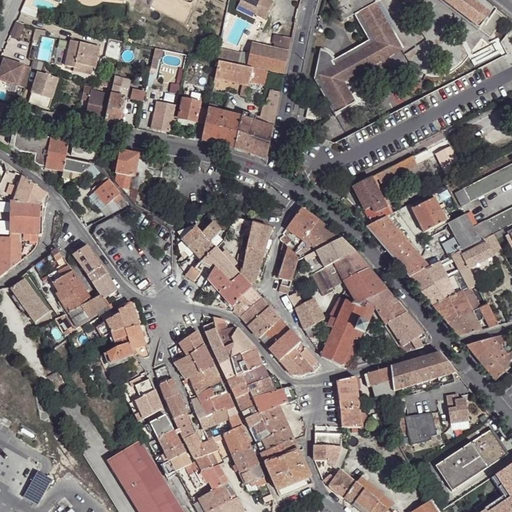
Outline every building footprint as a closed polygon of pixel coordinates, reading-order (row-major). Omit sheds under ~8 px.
[(240,0),(240,1),(257,10),(255,14),(265,19),(274,1),(272,0),(240,0)] [(349,0),(348,0),(332,0),(330,1),(341,21),(353,15),(368,41),(333,61),(329,56),(325,54),(319,52),(314,79),(334,114),(335,114),(355,102),(344,82),(402,50),(393,34),(375,2),(378,0),(349,0)] [(399,31),(381,0),(378,0),(375,2),(393,34),(399,31)] [(480,0),(441,0),(479,28),(483,23),(485,24),(495,11),(480,0)] [(238,6),(255,14),(257,10),(240,1),(238,6)] [(504,18),(495,11),(485,24),(483,23),(479,28),(490,37),(504,18)] [(46,35),(46,31),(36,29),(33,41),(37,42),(39,34),(46,35)] [(275,49),(281,50),(284,36),(276,35),(274,42),(276,43),(275,49)] [(281,50),(288,52),(291,38),(284,36),(281,50)] [(100,48),(71,41),(66,66),(75,68),(80,69),(81,65),(95,69),(100,48)] [(252,44),(247,65),(284,73),(288,52),(281,50),(275,49),(252,44)] [(160,50),(155,49),(151,67),(156,68),(160,50)] [(217,61),(239,65),(241,53),(219,49),(217,61)] [(31,68),(3,59),(0,70),(0,80),(25,88),(31,68)] [(246,67),(219,61),(213,91),(217,92),(219,80),(243,86),(241,95),(246,96),(249,83),(252,68),(246,67)] [(80,69),(75,68),(74,71),(94,76),(95,69),(81,65),(80,69)] [(249,83),(263,86),(267,72),(252,68),(249,83)] [(38,73),(29,103),(49,110),(58,79),(38,73)] [(113,84),(119,85),(121,86),(123,77),(115,75),(113,84)] [(85,119),(105,123),(111,95),(91,91),(92,88),(85,86),(82,100),(89,101),(85,119)] [(131,99),(144,101),(146,91),(133,88),(131,99)] [(279,102),(281,93),(272,91),(270,100),(279,102)] [(105,123),(119,126),(125,97),(111,94),(111,95),(105,123)] [(196,122),(199,108),(201,103),(183,99),(179,118),(196,122)] [(276,115),(279,102),(270,100),(268,100),(267,105),(265,111),(265,112),(276,115)] [(171,133),(175,107),(158,104),(153,130),(171,133)] [(205,124),(202,142),(217,145),(224,114),(217,112),(219,107),(210,105),(208,110),(205,124)] [(205,124),(208,110),(199,108),(196,122),(205,124)] [(316,111),(308,109),(306,117),(314,120),(315,118),(318,118),(319,114),(316,113),(316,111)] [(273,128),(276,115),(265,112),(262,125),(273,128)] [(234,116),(224,114),(217,145),(227,148),(234,116)] [(227,148),(234,150),(241,118),(234,116),(227,148)] [(195,127),(196,122),(179,118),(178,123),(195,127)] [(241,118),(234,150),(250,154),(257,123),(254,122),(251,121),(241,118)] [(257,123),(250,154),(266,161),(273,128),(262,125),(259,124),(257,123)] [(17,132),(11,131),(9,143),(15,147),(17,132)] [(17,132),(15,147),(20,151),(29,153),(32,135),(17,132)] [(42,168),(46,168),(51,138),(32,135),(29,153),(37,155),(35,162),(32,160),(28,167),(39,175),(42,168)] [(51,138),(46,168),(64,172),(67,160),(70,142),(51,138)] [(72,156),(98,160),(100,148),(75,143),(72,156)] [(460,170),(448,147),(430,157),(442,179),(460,170)] [(115,174),(117,174),(132,176),(136,176),(139,155),(120,151),(118,163),(116,169),(115,174)] [(142,178),(146,156),(139,155),(136,176),(142,178)] [(371,178),(377,189),(418,168),(412,157),(371,178)] [(84,175),(95,165),(67,160),(64,172),(73,173),(84,175)] [(511,163),(464,188),(470,202),(511,180),(511,163)] [(116,181),(122,189),(130,189),(132,176),(117,174),(116,181)] [(47,194),(23,176),(12,201),(11,233),(21,233),(38,234),(39,234),(39,204),(47,194)] [(352,188),(372,224),(386,217),(390,215),(377,189),(371,178),(352,188)] [(121,195),(109,181),(96,191),(107,206),(113,201),(120,195),(121,195)] [(462,206),(470,202),(464,188),(455,193),(462,206)] [(107,206),(96,191),(90,196),(101,210),(107,206)] [(123,199),(120,195),(113,201),(116,204),(123,199)] [(448,224),(449,223),(452,222),(440,195),(435,198),(447,221),(448,224)] [(129,205),(123,198),(123,199),(116,204),(113,201),(107,206),(114,214),(129,205)] [(442,224),(447,221),(435,198),(431,199),(423,203),(412,209),(424,233),(434,228),(442,224)] [(511,206),(472,227),(479,241),(484,239),(494,234),(511,224),(511,206)] [(318,221),(301,209),(286,229),(303,241),(308,245),(299,251),(304,256),(306,255),(309,254),(341,239),(318,221)] [(390,215),(386,217),(394,226),(396,229),(401,226),(392,214),(390,215)] [(462,250),(479,241),(472,227),(468,220),(466,215),(452,222),(449,223),(456,238),(462,250)] [(379,243),(399,265),(415,252),(411,247),(409,249),(391,228),(394,226),(386,217),(372,224),(366,227),(379,243)] [(203,261),(216,248),(215,246),(211,242),(218,235),(223,229),(215,220),(209,226),(209,227),(202,233),(203,235),(186,251),(191,255),(194,253),(203,261)] [(203,221),(196,227),(202,233),(209,227),(203,221)] [(266,244),(268,241),(271,229),(252,223),(246,250),(245,250),(239,275),(240,276),(248,286),(254,282),(257,273),(262,274),(268,255),(263,253),(264,250),(266,244)] [(511,224),(494,234),(496,238),(509,231),(510,234),(511,232),(511,224)] [(182,239),(178,242),(181,248),(183,254),(185,252),(186,251),(203,235),(202,233),(196,227),(195,227),(194,226),(179,233),(180,237),(182,239)] [(396,229),(394,226),(391,228),(409,249),(411,247),(396,229)] [(21,238),(21,233),(11,233),(10,238),(0,237),(0,276),(20,261),(20,243),(21,238)] [(288,249),(297,259),(299,258),(304,256),(299,251),(284,233),(279,239),(283,243),(288,249)] [(496,238),(494,234),(484,239),(486,242),(491,252),(500,247),(499,244),(496,238)] [(211,242),(215,246),(222,239),(218,235),(211,242)] [(460,251),(462,250),(456,238),(443,245),(449,257),(452,256),(460,251)] [(317,271),(356,253),(341,239),(309,254),(310,256),(317,271)] [(486,242),(484,239),(479,241),(462,250),(460,251),(462,255),(486,242)] [(491,252),(486,242),(462,255),(469,269),(493,256),(492,255),(491,252)] [(72,254),(74,257),(88,246),(86,244),(72,254)] [(74,257),(88,276),(101,266),(88,246),(74,257)] [(492,255),(502,251),(500,247),(491,252),(492,255)] [(52,253),(56,260),(63,257),(58,248),(52,253)] [(230,285),(240,276),(239,275),(233,267),(221,254),(216,248),(203,261),(199,265),(203,268),(207,264),(207,263),(216,270),(217,269),(230,285)] [(287,282),(290,283),(297,259),(288,249),(287,253),(278,279),(287,282)] [(221,254),(233,267),(238,263),(226,250),(221,254)] [(462,255),(460,251),(452,256),(455,261),(460,273),(469,269),(462,255)] [(409,277),(429,267),(418,254),(415,252),(399,265),(409,277)] [(52,253),(45,257),(50,264),(56,260),(52,253)] [(317,271),(312,274),(323,293),(325,295),(333,292),(332,289),(345,282),(370,270),(356,253),(317,271)] [(455,261),(452,256),(449,257),(439,262),(441,267),(448,263),(448,265),(455,261)] [(441,267),(439,262),(429,267),(409,277),(421,291),(447,279),(441,267)] [(56,294),(68,313),(70,313),(90,302),(72,271),(69,266),(60,271),(58,272),(61,278),(53,283),(59,292),(56,294)] [(88,276),(93,284),(107,275),(101,266),(88,276)] [(58,272),(60,271),(59,269),(50,274),(48,275),(49,278),(58,272)] [(193,269),(186,276),(194,285),(201,276),(194,269),(193,269)] [(222,295),(230,285),(217,269),(216,270),(206,286),(217,299),(221,294),(222,295)] [(469,269),(460,273),(464,279),(469,289),(477,285),(469,269)] [(345,282),(348,288),(374,275),(370,270),(345,282)] [(49,278),(53,283),(61,278),(58,272),(49,278)] [(460,273),(447,279),(450,286),(464,279),(460,273)] [(107,298),(118,290),(107,275),(93,284),(101,296),(103,300),(107,298)] [(374,275),(348,288),(353,295),(358,304),(366,301),(387,290),(374,275)] [(250,289),(248,286),(240,276),(230,285),(222,295),(221,294),(217,299),(210,307),(217,309),(219,304),(225,308),(225,311),(233,313),(234,312),(235,310),(234,308),(235,306),(241,297),(250,289)] [(450,286),(447,279),(421,291),(433,306),(454,296),(450,286)] [(25,308),(35,323),(49,313),(38,298),(43,294),(39,289),(34,293),(24,280),(11,289),(25,308)] [(279,292),(287,294),(289,287),(286,286),(281,285),(279,292)] [(0,289),(0,327),(3,325),(25,308),(11,289),(10,288),(0,290),(0,289)] [(340,297),(347,301),(358,305),(358,304),(353,295),(348,288),(340,297)] [(260,300),(250,289),(241,297),(235,306),(238,308),(235,310),(234,312),(240,318),(260,300)] [(366,301),(368,302),(375,308),(378,313),(398,303),(387,290),(366,301)] [(462,292),(454,296),(433,306),(447,323),(471,312),(462,292)] [(288,298),(292,304),(300,299),(296,293),(288,298)] [(89,319),(97,313),(102,309),(104,307),(111,305),(107,298),(103,300),(101,296),(90,302),(70,313),(79,328),(90,321),(89,319)] [(263,297),(260,300),(268,308),(271,305),(263,297)] [(330,329),(334,330),(347,301),(340,297),(326,325),(328,327),(331,328),(330,329)] [(292,304),(295,309),(303,305),(300,299),(292,304)] [(304,331),(317,324),(324,320),(315,299),(303,305),(295,309),(304,331)] [(268,308),(260,300),(240,318),(248,326),(268,308)] [(341,366),(342,364),(356,330),(355,330),(359,321),(360,321),(365,308),(358,305),(347,301),(334,330),(332,335),(331,337),(328,344),(326,347),(324,353),(323,354),(322,357),(341,366)] [(368,302),(365,308),(360,321),(367,324),(375,308),(368,302)] [(103,338),(112,335),(139,326),(131,303),(125,306),(118,311),(119,314),(106,321),(98,328),(103,338)] [(378,313),(386,324),(388,323),(407,314),(398,303),(378,313)] [(489,328),(498,326),(495,320),(487,305),(479,308),(485,319),(489,328)] [(97,313),(100,317),(107,311),(104,307),(102,309),(97,313)] [(279,320),(268,308),(248,326),(259,339),(265,334),(279,320)] [(476,322),(471,312),(447,323),(458,337),(480,331),(476,322)] [(413,342),(416,349),(424,347),(420,339),(418,337),(424,334),(407,314),(388,323),(404,347),(413,342)] [(223,349),(232,346),(231,338),(237,329),(237,328),(229,330),(226,331),(223,319),(213,317),(214,322),(216,329),(223,349)] [(480,331),(489,328),(485,319),(476,322),(480,331)] [(289,331),(279,320),(265,334),(271,342),(274,345),(275,344),(289,331)] [(356,330),(362,333),(363,333),(367,324),(360,321),(359,321),(355,330),(356,330)] [(206,332),(216,329),(214,322),(203,325),(206,332)] [(384,325),(402,353),(404,347),(388,323),(386,324),(384,325)] [(304,331),(308,337),(321,330),(317,324),(304,331)] [(0,327),(0,335),(6,344),(12,354),(18,349),(3,325),(0,327)] [(112,335),(115,342),(128,337),(133,351),(147,346),(139,326),(112,335)] [(221,365),(233,359),(232,346),(223,349),(216,329),(206,332),(212,347),(221,365)] [(251,358),(258,355),(255,348),(237,329),(231,338),(232,346),(233,359),(248,352),(251,358)] [(342,364),(348,366),(360,341),(362,342),(363,340),(360,339),(362,333),(356,330),(342,364)] [(301,344),(289,331),(275,344),(274,345),(269,349),(280,362),(301,344)] [(187,356),(204,346),(197,332),(180,344),(187,356)] [(265,334),(259,339),(266,346),(271,342),(265,334)] [(492,339),(498,345),(506,356),(511,352),(511,344),(509,341),(504,335),(492,339)] [(110,361),(111,365),(135,356),(133,351),(128,337),(115,342),(117,349),(107,353),(110,361)] [(468,345),(477,355),(498,345),(492,339),(468,345)] [(404,347),(402,353),(416,349),(413,342),(404,347)] [(170,350),(174,363),(186,357),(179,344),(170,350)] [(321,366),(301,344),(280,362),(293,377),(301,377),(315,373),(321,366)] [(477,355),(490,370),(504,359),(506,356),(498,345),(477,355)] [(135,356),(136,356),(140,354),(142,353),(144,359),(151,357),(147,346),(133,351),(135,356)] [(189,379),(214,368),(204,346),(187,356),(186,357),(174,363),(186,381),(189,379)] [(56,366),(50,352),(45,355),(51,369),(56,366)] [(242,375),(263,366),(258,355),(251,358),(248,352),(233,359),(237,377),(242,375)] [(107,353),(102,356),(104,363),(110,361),(107,353)] [(391,367),(392,382),(394,392),(401,390),(430,381),(437,380),(452,375),(457,374),(440,353),(391,367)] [(229,382),(237,377),(233,359),(221,365),(229,382)] [(504,359),(490,370),(497,380),(511,369),(504,359)] [(248,387),(268,379),(263,366),(242,375),(247,384),(248,387)] [(372,386),(372,387),(392,382),(391,367),(368,373),(372,386)] [(199,395),(223,385),(214,368),(189,379),(198,395),(199,395)] [(368,388),(372,386),(368,373),(364,374),(368,388)] [(233,391),(247,384),(242,375),(237,377),(229,382),(233,391)] [(274,375),(268,379),(248,387),(251,393),(254,399),(281,390),(280,386),(279,382),(274,375)] [(452,375),(437,380),(439,385),(454,381),(452,375)] [(141,381),(139,377),(130,382),(132,385),(141,381)] [(336,382),(341,411),(360,408),(359,402),(357,390),(355,379),(355,377),(336,382)] [(155,391),(150,379),(136,386),(141,399),(155,391)] [(173,379),(160,385),(164,395),(177,389),(173,379)] [(430,381),(401,390),(403,396),(432,387),(430,381)] [(372,387),(375,398),(384,395),(387,403),(395,401),(394,392),(392,382),(372,387)] [(251,393),(248,387),(247,384),(233,391),(237,399),(251,393)] [(207,415),(213,413),(220,410),(214,397),(227,392),(223,385),(199,395),(200,399),(207,415)] [(293,386),(281,390),(285,406),(297,402),(293,386)] [(177,389),(164,395),(165,400),(180,394),(177,389)] [(285,406),(281,390),(254,399),(257,406),(261,413),(277,408),(285,406)] [(129,405),(138,423),(163,409),(155,391),(141,399),(129,405)] [(225,411),(235,407),(227,392),(214,397),(220,410),(224,408),(225,411)] [(257,406),(254,399),(251,393),(237,399),(243,413),(257,406)] [(188,413),(180,394),(165,400),(167,407),(173,419),(188,413)] [(454,401),(453,396),(445,397),(450,424),(468,421),(464,399),(458,400),(454,401)] [(195,412),(198,419),(207,415),(200,399),(192,402),(195,412)] [(261,413),(257,406),(243,413),(246,420),(261,413)] [(218,424),(229,420),(238,415),(235,407),(225,411),(224,408),(220,410),(213,413),(218,424)] [(277,408),(261,413),(246,420),(251,431),(256,429),(260,438),(255,441),(257,445),(261,455),(262,456),(293,440),(277,408)] [(341,420),(342,427),(342,428),(352,428),(362,427),(362,424),(361,413),(360,408),(341,411),(341,420)] [(173,419),(183,439),(195,434),(188,415),(188,413),(173,419)] [(209,428),(218,424),(213,413),(207,415),(198,419),(203,430),(209,428)] [(432,413),(397,421),(398,430),(407,428),(411,445),(431,441),(431,437),(437,435),(432,413)] [(229,420),(233,430),(242,426),(238,415),(229,420)] [(150,427),(157,439),(174,431),(166,417),(150,427)] [(468,421),(450,424),(451,431),(469,428),(468,421)] [(224,433),(226,437),(233,453),(251,447),(242,426),(233,430),(224,433)] [(208,440),(214,438),(209,428),(203,430),(208,440)] [(471,443),(487,468),(507,455),(491,430),(471,443)] [(157,439),(166,453),(181,445),(174,431),(157,439)] [(315,433),(315,461),(327,462),(333,468),(333,467),(341,447),(342,434),(315,433)] [(194,460),(195,460),(208,455),(220,450),(216,441),(215,440),(209,442),(201,446),(195,434),(183,439),(194,460)] [(266,465),(299,451),(293,440),(262,456),(266,465)] [(181,511),(138,443),(105,464),(135,511),(181,511)] [(469,480),(487,468),(471,443),(461,449),(462,452),(458,454),(457,452),(448,458),(450,460),(446,462),(445,460),(435,466),(450,489),(467,478),(469,480)] [(166,453),(171,462),(186,453),(181,445),(166,453)] [(258,465),(251,447),(233,453),(240,472),(258,465)] [(311,476),(299,451),(266,465),(280,497),(306,486),(303,480),(311,476)] [(171,462),(176,472),(185,467),(191,464),(186,453),(171,462)] [(191,464),(185,467),(196,487),(203,484),(204,486),(208,484),(212,491),(222,485),(219,479),(214,467),(208,455),(195,460),(196,462),(191,464)] [(173,474),(176,472),(171,462),(167,464),(173,474)] [(511,511),(511,463),(491,477),(502,496),(490,504),(494,509),(489,511),(485,511),(484,511),(482,511),(511,511)] [(167,464),(160,467),(166,478),(173,474),(167,464)] [(218,465),(214,467),(219,479),(224,476),(218,465)] [(264,478),(258,465),(240,472),(246,486),(256,482),(264,478)] [(345,499),(356,486),(340,473),(335,479),(330,487),(345,499)] [(324,481),(330,487),(335,479),(329,475),(324,481)] [(264,503),(274,500),(264,478),(256,482),(259,489),(258,490),(264,503)] [(452,491),(469,480),(467,478),(450,489),(452,491)] [(356,486),(388,511),(389,511),(394,507),(361,480),(356,486)] [(227,483),(222,485),(229,498),(234,495),(227,483)] [(199,501),(204,511),(236,511),(231,501),(229,498),(222,485),(212,491),(200,498),(197,499),(199,501)] [(360,511),(388,511),(356,486),(345,499),(360,511)] [(438,511),(431,500),(411,511),(438,511)] [(194,504),(198,511),(204,511),(199,501),(194,504)]
